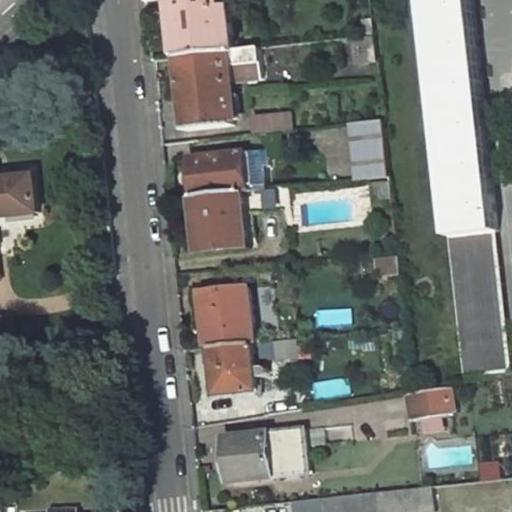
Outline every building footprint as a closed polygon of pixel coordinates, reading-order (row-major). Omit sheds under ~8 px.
[(237,52),(233,10),(225,11),(223,0),(174,0),(181,58),(237,52)] [(426,0),(454,237),(499,232),(473,0),(426,0)] [(356,40),(358,65),(379,63),(376,38),(356,40)] [(237,52),(181,58),(188,131),(236,126),(232,84),(266,80),(263,49),(241,51),(237,52)] [(294,131),(292,113),(254,118),(256,135),(294,131)] [(357,181),(391,177),(385,121),(351,125),(357,181)] [(191,159),(195,198),(245,193),(268,190),(264,152),(191,159)] [(0,218),(44,214),(40,175),(1,179),(0,170),(0,218)] [(374,185),(375,200),(394,198),(392,183),(374,185)] [(245,193),(248,215),(287,210),(285,188),(276,189),(268,190),(245,193)] [(202,254),(251,249),(248,215),(245,193),(195,198),(202,254)] [(511,345),(499,232),(454,237),(466,350),(511,345)] [(378,261),(380,277),(402,275),(400,259),(378,261)] [(210,312),(213,349),(256,344),(258,344),(252,288),(202,293),(204,313),(210,312)] [(213,349),(210,312),(204,313),(207,349),(213,349)] [(296,362),(301,361),(298,340),(279,342),(277,342),(279,364),(296,362)] [(242,394),(261,392),(256,344),(213,349),(218,396),(234,395),(233,388),(242,387),(242,394)] [(511,372),(511,349),(511,345),(466,350),(469,377),(511,372)] [(410,397),(414,420),(452,414),(459,412),(455,390),(410,397)] [(308,447),(306,430),(271,434),(276,478),(311,475),(308,447)] [(276,478),(271,434),(227,438),(231,482),(276,478)] [(437,511),(435,487),(423,489),(294,503),(295,511),(437,511)]
